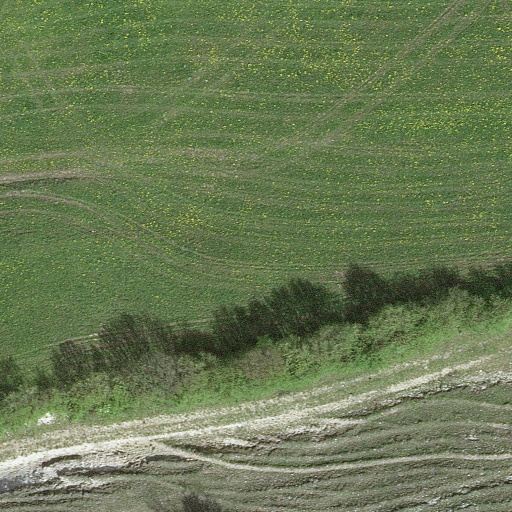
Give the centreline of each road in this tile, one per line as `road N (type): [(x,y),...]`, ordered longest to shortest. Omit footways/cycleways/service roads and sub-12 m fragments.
road 1 (track): [(0,455),(249,412),(511,340)]
road 2 (track): [(0,176),(511,117)]
